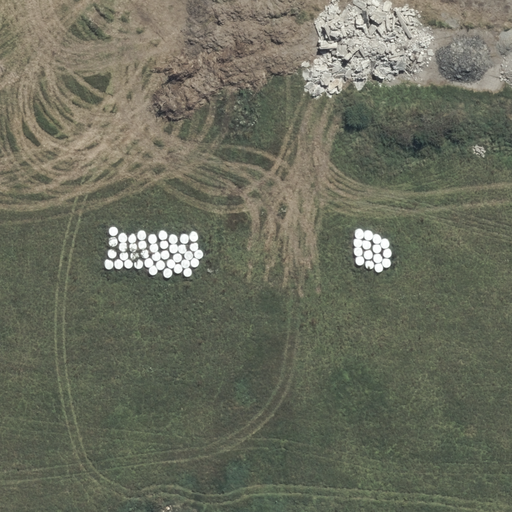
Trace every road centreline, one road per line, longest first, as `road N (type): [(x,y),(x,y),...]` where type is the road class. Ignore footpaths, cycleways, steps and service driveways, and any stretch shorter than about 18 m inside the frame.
road 1 (unknown): [(0,371),(137,375),(411,218)]
road 2 (unknown): [(360,0),(373,88),(411,218),(458,311),(511,364)]
